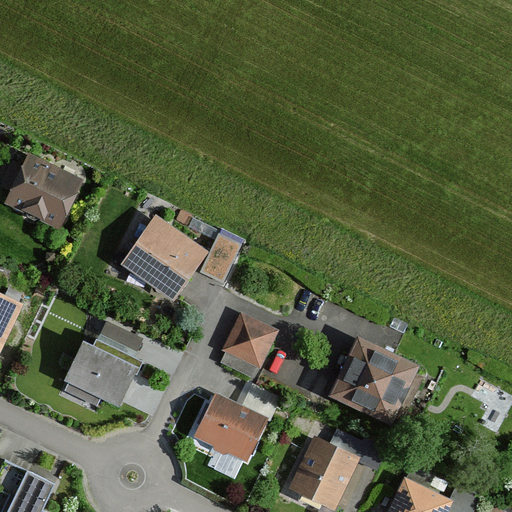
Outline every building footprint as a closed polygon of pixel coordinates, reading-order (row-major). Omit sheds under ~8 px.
[(87,179),(30,152),(7,201),(65,228),(87,179)] [(160,215),(127,262),(177,297),(210,250),(160,215)] [(27,301),(0,288),(0,355),(2,356),(27,301)] [(262,366),(279,330),(242,313),(225,349),(262,366)] [(92,336),(70,379),(123,406),(145,363),(92,336)] [(394,418),(419,366),(362,338),(336,391),(394,418)] [(271,419),(218,392),(196,435),(249,462),(271,419)] [(336,507),(360,458),(316,436),(291,485),(336,507)] [(54,484),(6,461),(0,473),(0,491),(9,496),(1,511),(44,511),(41,510),(54,484)] [(447,511),(454,500),(407,477),(390,511),(447,511)]
